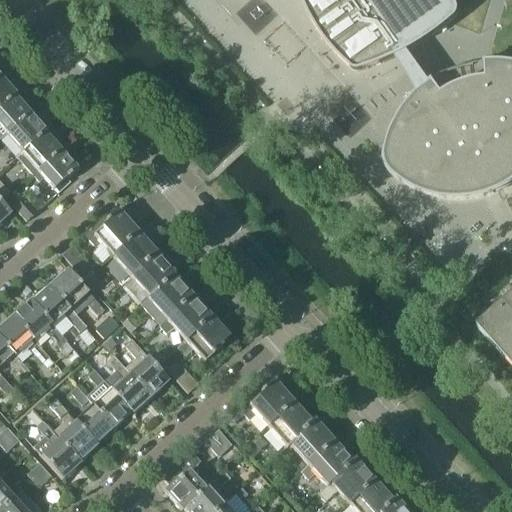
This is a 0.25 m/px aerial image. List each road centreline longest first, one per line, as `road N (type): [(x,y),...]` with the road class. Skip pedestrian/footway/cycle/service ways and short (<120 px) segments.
road 1 (tertiary): [(459,511),(289,326)]
road 2 (tertiary): [(289,326),(136,147)]
road 3 (residential): [(121,480),(289,326)]
road 4 (residential): [(0,278),(136,147)]
road 5 (tertiary): [(136,147),(24,0)]
